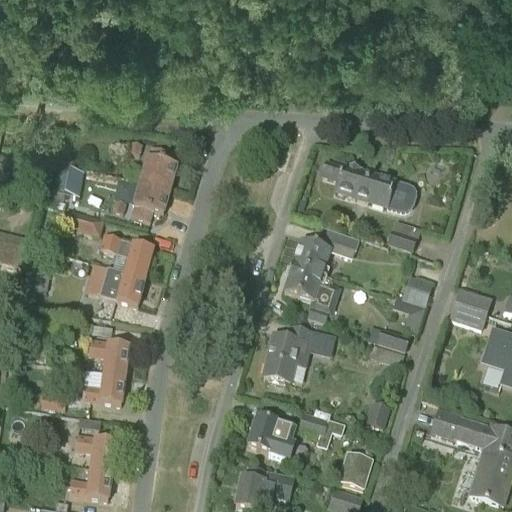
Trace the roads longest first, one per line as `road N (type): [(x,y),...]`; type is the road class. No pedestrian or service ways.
road 1 (unclassified): [(198,511),(222,405),(314,119)]
road 2 (unclassified): [(139,511),(167,333),(232,117)]
road 3 (unclassified): [(374,511),(494,127)]
road 4 (unclassified): [(232,117),(0,97)]
road 5 (unclassified): [(494,127),(314,119)]
